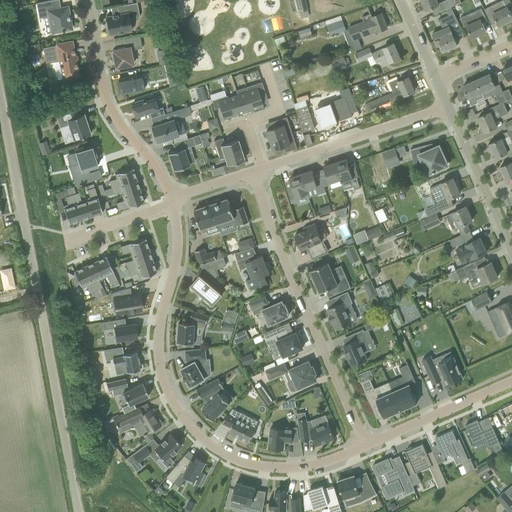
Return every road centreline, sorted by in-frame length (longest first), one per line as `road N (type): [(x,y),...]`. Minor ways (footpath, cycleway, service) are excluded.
road 1 (unclassified): [(77,511),(0,95)]
road 2 (residential): [(364,446),(304,467),(257,465),(215,447),(181,416),(163,382),(157,340),(176,254),(172,204)]
road 3 (residential): [(364,446),(252,172)]
road 4 (residential): [(172,204),(107,106),(86,0)]
road 5 (residential): [(263,169),(447,106)]
road 6 (residential): [(511,381),(364,446)]
road 7 (residential): [(511,250),(447,106)]
